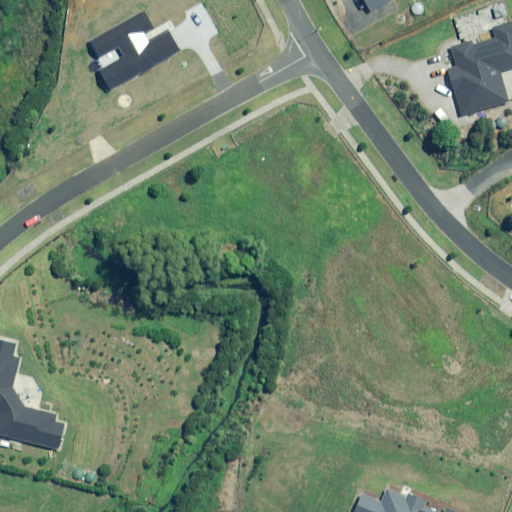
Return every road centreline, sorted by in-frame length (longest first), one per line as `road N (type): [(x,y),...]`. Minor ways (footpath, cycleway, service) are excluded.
road 1 (residential): [(313,51),(0,237)]
road 2 (residential): [(436,211),(313,51)]
